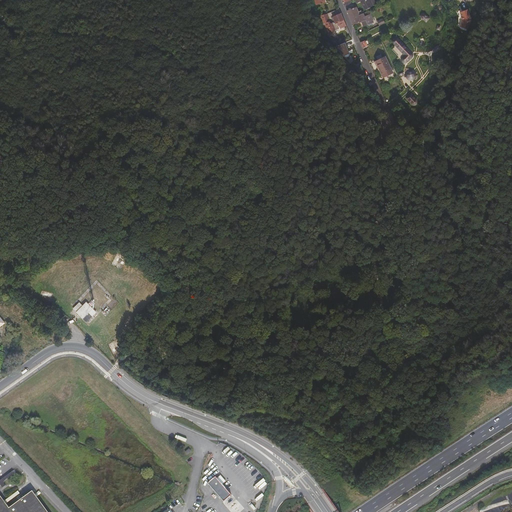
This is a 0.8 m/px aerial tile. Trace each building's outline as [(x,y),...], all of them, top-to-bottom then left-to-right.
[(353,0),(354,2),(359,0),(363,9),(373,4),(372,1),(371,0),(353,0)] [(355,15),(359,22),(364,19),(362,13),(360,14),(359,10),(357,11),(355,6),(347,9),(347,10),(346,11),(348,17),(355,15)] [(466,31),(470,21),(466,11),(459,14),(462,22),(462,25),(461,29),(466,31)] [(423,22),(428,20),(424,13),(423,12),(421,13),(420,14),(420,16),(423,22)] [(375,22),(378,26),(384,23),(379,14),(376,15),(379,20),(375,22)] [(345,25),(340,15),(332,18),(334,23),(336,22),(338,27),(341,26),(345,25)] [(348,17),(351,25),(359,22),(355,15),(348,17)] [(329,24),(326,16),(319,18),(322,27),(325,26),(329,24)] [(329,24),(325,26),(330,38),(335,36),(335,32),(332,25),(330,26),(329,24)] [(358,42),(361,48),(368,45),(365,39),(358,42)] [(413,55),(396,39),(395,39),(392,39),(391,41),(391,44),(392,45),(403,56),(400,58),(400,61),(401,63),(403,64),(405,64),(406,63),(413,55)] [(383,58),(374,62),(381,78),(391,74),(383,58)] [(381,78),(374,62),(372,63),(380,79),(381,78)] [(413,78),(413,76),(411,73),(409,72),(407,72),(405,74),(404,76),(405,79),(406,80),(408,81),(410,81),(411,80),(413,78)] [(84,313),(89,309),(84,303),(80,306),(77,302),(71,308),(83,322),(88,318),(84,313)] [(3,482),(15,473),(13,471),(0,480),(0,484),(3,488),(6,486),(3,482)] [(224,502),(231,495),(216,477),(208,484),(224,502)] [(0,511),(47,511),(32,491),(9,508),(0,495),(0,511)]
